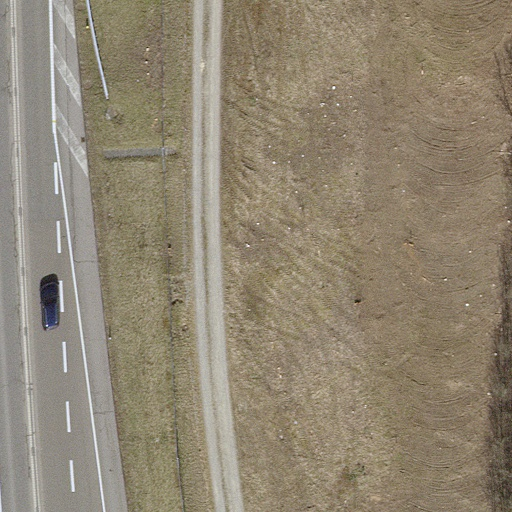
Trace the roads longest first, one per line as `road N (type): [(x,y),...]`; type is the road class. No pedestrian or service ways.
road 1 (track): [(228,511),(210,346),(206,0)]
road 2 (trunk): [(60,511),(35,0)]
road 3 (trunk): [(0,53),(22,511)]
